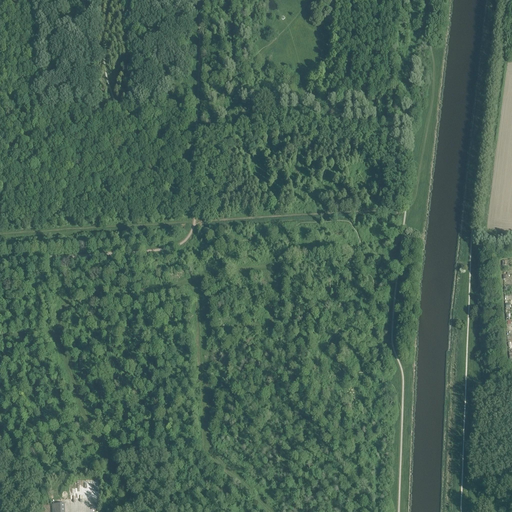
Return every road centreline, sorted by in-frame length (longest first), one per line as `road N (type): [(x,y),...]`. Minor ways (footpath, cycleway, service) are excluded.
road 1 (unknown): [(195,231),(196,0)]
road 2 (unknown): [(0,259),(186,246),(195,231)]
